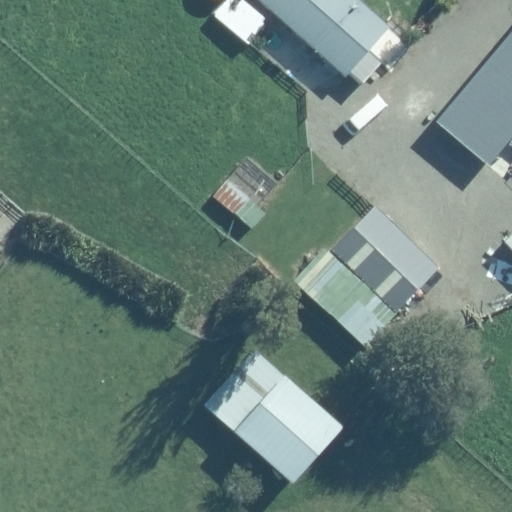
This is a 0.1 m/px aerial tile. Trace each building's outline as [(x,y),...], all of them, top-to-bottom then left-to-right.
[(363,0),(255,0),(348,76),(392,23),(363,0)] [(511,40),(439,132),(488,171),(511,142),(511,40)] [(230,52),(215,74),(255,103),(271,80),(230,52)] [(248,160),(215,198),(239,219),(272,181),(248,160)] [(300,282),(343,325),(421,245),(415,239),(435,218),(408,191),(389,210),(380,202),(300,282)] [(0,245),(24,215),(0,196),(0,245)] [(257,350),(206,407),(297,489),(348,432),(257,350)]
